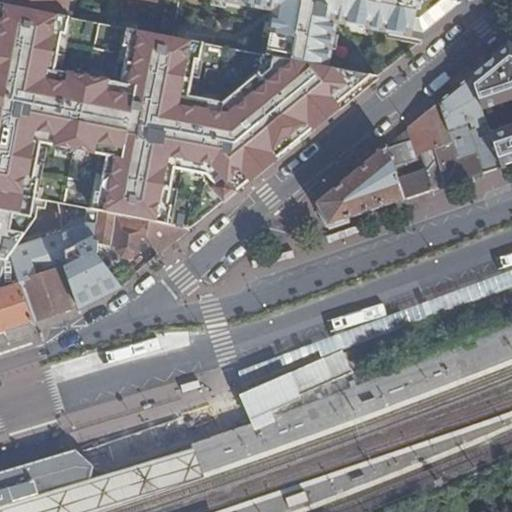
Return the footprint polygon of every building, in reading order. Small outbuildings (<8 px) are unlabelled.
[(0,0),(0,4),(6,6),(48,14),(66,17),(69,0),(0,0)] [(208,0),(264,10),(256,52),(271,55),(317,64),(331,67),(337,21),(381,29),(380,36),(416,42),(468,0),(208,0)] [(6,6),(0,4),(0,192),(0,193),(8,194),(18,137),(97,152),(86,209),(140,220),(151,162),(194,170),(213,196),(324,108),(317,98),(333,86),(317,64),(271,55),(209,103),(171,96),(181,38),(172,36),(118,26),(108,83),(38,69),(48,14),(6,6)] [(471,77),(502,167),(511,163),(511,49),(508,47),(471,77)] [(471,77),(439,104),(448,132),(449,132),(469,125),(470,129),(487,124),(483,114),(471,77)] [(439,104),(424,115),(436,148),(453,142),(449,132),(448,132),(439,104)] [(407,130),(410,141),(388,148),(387,146),(316,204),(328,226),(445,186),(433,149),(436,148),(424,115),(407,130)] [(407,130),(387,146),(388,148),(410,141),(407,130)] [(436,148),(433,149),(445,186),(483,173),(476,152),(458,158),(453,142),(436,148)] [(54,202),(39,200),(38,206),(52,209),(54,202)] [(86,209),(58,203),(62,231),(70,285),(78,306),(83,306),(89,305),(94,302),(99,299),(104,296),(108,291),(120,285),(96,253),(98,252),(98,240),(120,245),(120,251),(123,256),(131,257),(136,253),(139,236),(146,237),(158,255),(189,230),(147,221),(140,220),(86,209)] [(23,234),(2,220),(0,223),(0,260),(4,262),(23,234)] [(15,247),(9,256),(32,322),(78,306),(70,285),(62,231),(15,247)] [(9,256),(5,262),(2,263),(0,269),(0,305),(2,308),(3,308),(6,316),(1,318),(6,331),(32,322),(9,256)] [(268,409),(353,372),(344,351),(333,356),(237,397),(249,424),(252,432),(263,427),(274,423),(271,417),(268,409)] [(0,472),(0,511),(71,511),(70,510),(69,507),(100,498),(93,466),(75,450),(53,457),(38,461),(23,466),(0,472)] [(0,511),(91,511),(202,478),(193,450),(69,487),(1,508),(0,508),(0,511)]
